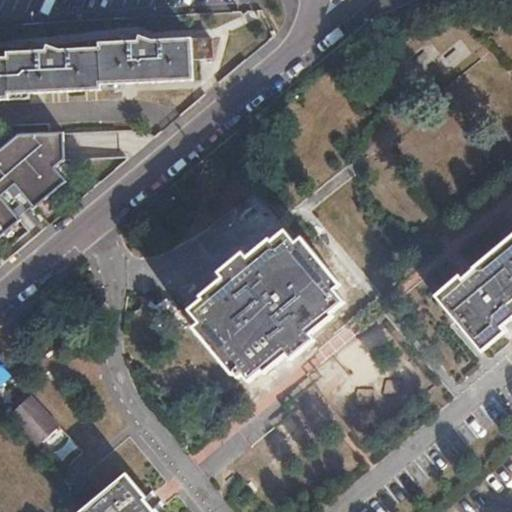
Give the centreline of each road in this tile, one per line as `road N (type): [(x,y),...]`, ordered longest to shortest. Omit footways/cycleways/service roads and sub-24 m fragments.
road 1 (residential): [(87,225),(316,39),(337,0)]
road 2 (residential): [(221,511),(127,398),(118,327),(129,279)]
road 3 (residential): [(353,511),(511,377)]
road 4 (residential): [(129,279),(178,275),(263,206)]
